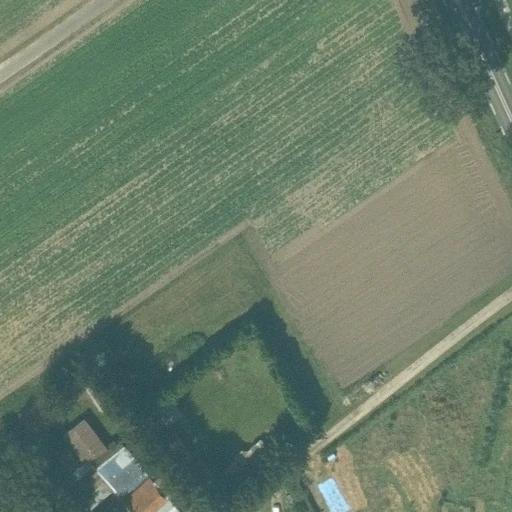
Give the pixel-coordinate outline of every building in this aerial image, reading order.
[(67,409),(52,390),(20,415),(35,434),(36,435),(68,410),(67,409)] [(155,427),(183,411),(173,393),(144,409),(155,427)] [(83,459),(107,442),(87,413),(63,430),(83,459)] [(94,458),(98,462),(95,465),(127,494),(151,466),(115,435),(94,458)] [(78,489),(94,503),(109,487),(93,472),(78,489)] [(183,511),(153,475),(123,500),(133,511),(183,511)]
